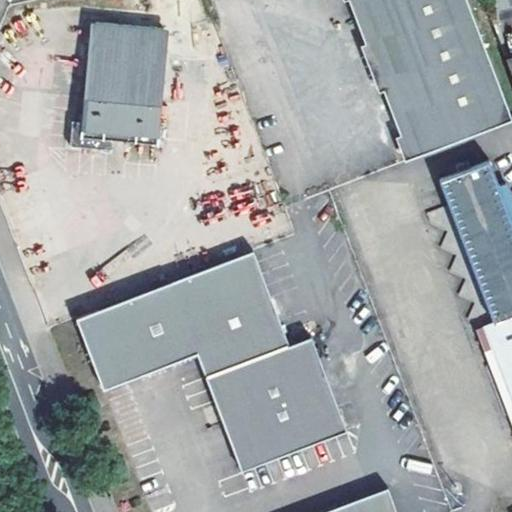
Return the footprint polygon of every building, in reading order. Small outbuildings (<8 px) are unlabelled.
[(462,0),(347,0),(346,2),(409,159),(510,120),(462,0)] [(113,139),(155,143),(165,46),(161,45),(162,28),(94,23),(93,39),(89,39),(82,120),(73,120),(70,144),(112,150),(113,139)] [(511,313),(511,223),(498,186),(487,159),(438,179),(492,320),(511,313)] [(511,199),(505,183),(498,186),(511,223),(511,199)] [(290,347),(255,251),(76,316),(102,388),(197,354),(206,378),(290,347)] [(511,313),(492,320),(511,372),(511,313)] [(346,432),(312,338),(290,347),(206,378),(214,399),(231,446),(240,471),(346,432)] [(395,511),(386,487),(320,511),(395,511)]
